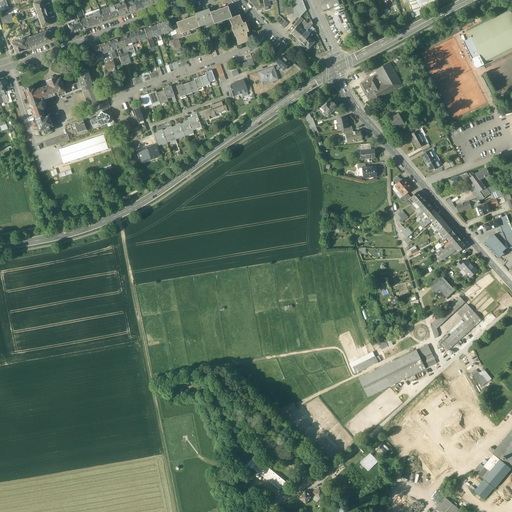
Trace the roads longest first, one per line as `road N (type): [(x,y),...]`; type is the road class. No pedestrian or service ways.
road 1 (secondary): [(0,246),(68,233),(131,208),(336,68)]
road 2 (track): [(118,222),(178,511)]
road 3 (secondary): [(511,287),(347,98),(336,68)]
road 4 (track): [(385,141),(392,214),(442,369)]
road 5 (residential): [(269,29),(249,49),(123,101)]
road 6 (track): [(432,339),(285,409)]
road 7 (secondary): [(336,68),(468,0)]
road 8 (tertiary): [(194,0),(67,46)]
